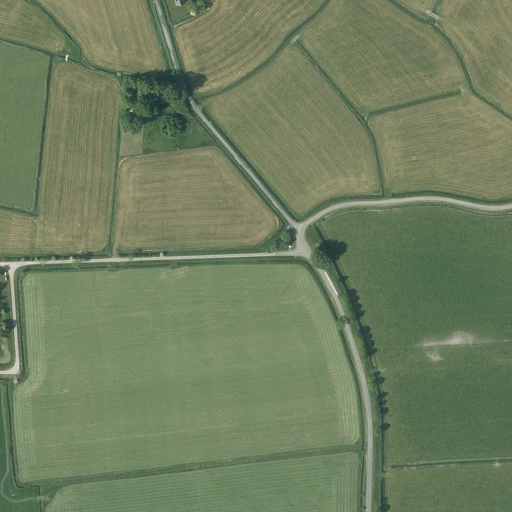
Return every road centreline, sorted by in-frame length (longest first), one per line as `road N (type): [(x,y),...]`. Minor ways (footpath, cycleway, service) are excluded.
road 1 (unclassified): [(305,247),(12,265),(17,362),(12,372),(0,372)]
road 2 (tertiary): [(368,511),(362,374),(329,285),(305,247)]
road 3 (tertiary): [(296,230),(189,101),(156,0)]
road 4 (unclassified): [(296,230),(359,202),(511,205)]
